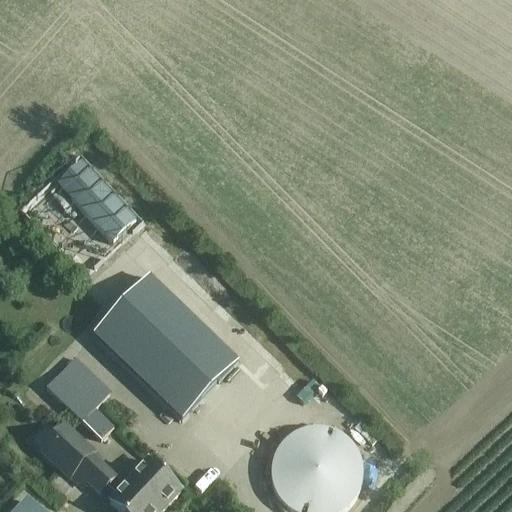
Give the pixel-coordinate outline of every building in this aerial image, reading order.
[(77,161),(20,220),(85,282),(142,223),(77,161)] [(148,283),(98,336),(185,420),(186,421),(243,362),(154,277),(148,283)] [(93,413),(96,410),(108,397),(74,365),(48,394),(101,443),(113,431),(93,413)] [(66,434),(44,458),(70,482),(76,476),(86,486),(100,499),(101,498),(108,491),(115,482),(98,467),(101,463),(96,458),(93,462),(91,460),(92,458),(66,434)] [(281,511),(349,511),(355,505),(360,493),(361,479),(358,466),(351,454),(341,446),(330,440),(317,438),(304,439),(292,444),(283,451),(275,461),(271,473),(270,485),(272,497),(278,508),(281,511)] [(110,506),(109,507),(115,511),(164,511),(180,495),(148,465),(131,483),(126,479),(121,484),(126,489),(116,499),(110,506)]
